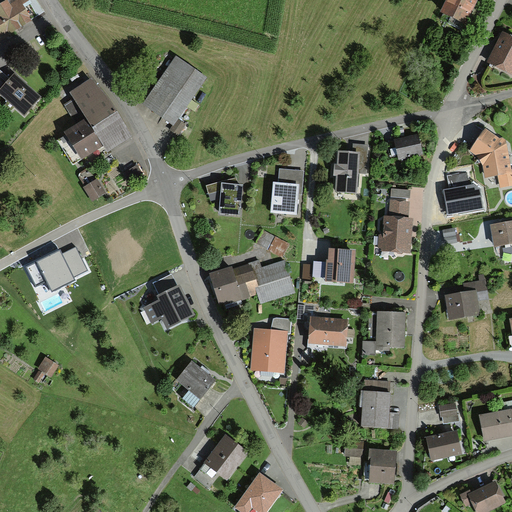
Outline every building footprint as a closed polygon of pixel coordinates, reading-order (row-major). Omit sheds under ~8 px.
[(0,0),(0,38),(43,12),(35,0),(0,0)] [(444,0),(439,11),(464,23),(475,0),(444,0)] [(486,64),(511,75),(511,39),(500,34),(486,64)] [(143,104),(174,125),(179,119),(208,76),(177,55),(143,104)] [(0,94),(23,117),(41,97),(15,72),(9,79),(0,70),(0,94)] [(73,165),(104,145),(108,152),(132,136),(117,112),(91,78),(70,92),(74,99),(64,105),(77,124),(65,132),(66,135),(58,140),(73,165)] [(171,131),(178,136),(186,124),(179,119),(174,125),(171,131)] [(500,138),(486,128),(469,151),(476,156),(483,166),(485,179),(497,177),(499,189),(511,186),(511,168),(511,169),(507,144),(506,144),(506,140),(502,138),(500,138)] [(395,139),(400,160),(423,155),(418,134),(395,139)] [(334,176),(336,176),(335,192),(358,193),(359,173),(365,173),(367,145),(353,145),(353,152),(337,151),(337,164),(335,164),(334,176)] [(123,174),(131,187),(147,176),(139,163),(123,174)] [(270,185),(270,212),(294,213),(295,194),(301,194),(301,171),(278,170),(278,185),(270,185)] [(447,176),(450,189),(470,185),(467,172),(447,176)] [(241,214),(242,185),(239,185),(237,177),(206,186),(209,195),(221,191),(219,213),(241,214)] [(96,179),(85,186),(93,200),(105,193),(96,179)] [(450,189),(444,190),(445,193),(448,215),(484,209),(481,189),(473,184),(470,185),(450,189)] [(410,190),(392,189),(392,196),(410,198),(410,190)] [(380,216),(377,250),(410,252),(413,219),(408,218),(409,201),(391,200),(390,216),(380,216)] [(511,221),(491,225),(494,246),(511,243),(511,221)] [(455,228),(443,230),(445,244),(457,242),(455,228)] [(264,229),(256,243),(281,257),(289,244),(264,229)] [(511,246),(503,248),(504,255),(511,254),(511,246)] [(60,249),(25,267),(36,287),(46,281),(52,293),(76,280),(74,277),(87,270),(75,247),(63,254),(60,249)] [(325,281),(354,283),(356,248),(329,247),(328,260),(326,260),(326,262),(325,277),(325,281)] [(257,293),(261,303),(294,292),(284,261),(261,269),(258,261),(233,269),(232,266),(211,273),(221,305),(257,293)] [(325,277),(326,262),(313,262),(313,265),(313,276),(325,277)] [(313,276),(313,265),(304,264),(303,279),(313,279),(313,276)] [(154,283),(160,294),(177,285),(172,274),(154,283)] [(445,294),(448,319),(481,315),(479,301),(490,300),(487,280),(463,284),(464,291),(445,294)] [(196,315),(180,284),(177,285),(160,294),(157,296),(159,300),(143,308),(152,325),(161,320),(166,330),(196,315)] [(376,350),(390,350),(390,347),(404,347),(405,313),(378,312),(377,342),(364,342),(364,354),(376,354),(376,350)] [(311,316),(309,343),(346,346),(348,319),(311,316)] [(288,332),(288,333),(291,334),(292,319),(277,318),(273,319),(271,331),(288,332)] [(271,331),(254,329),(251,370),(286,372),(288,333),(288,332),(271,331)] [(46,356),(38,368),(51,377),(60,366),(46,356)] [(176,379),(189,390),(183,397),(194,406),(216,380),(192,360),(176,379)] [(365,380),(364,391),(389,393),(390,382),(365,380)] [(360,407),(363,407),(361,426),(398,429),(400,412),(390,411),(391,393),(389,393),(364,391),(361,391),(360,407)] [(456,403),(438,405),(440,418),(443,418),(444,423),(460,421),(459,414),(457,414),(456,403)] [(480,415),(485,441),(511,436),(511,416),(511,410),(510,409),(480,415)] [(426,437),(431,461),(462,455),(456,430),(426,437)] [(220,475),(227,480),(249,452),(227,435),(205,463),(220,475)] [(365,465),(366,441),(347,440),(346,456),(351,456),(351,464),(365,465)] [(369,463),(371,463),(369,482),(395,484),(397,450),(370,449),(369,463)] [(209,489),(220,475),(205,463),(194,477),(209,489)] [(266,511),(283,490),(259,472),(234,507),(241,511),(249,511),(253,508),(258,511),(266,511)] [(469,495),(477,511),(482,511),(507,500),(497,481),(469,495)]
